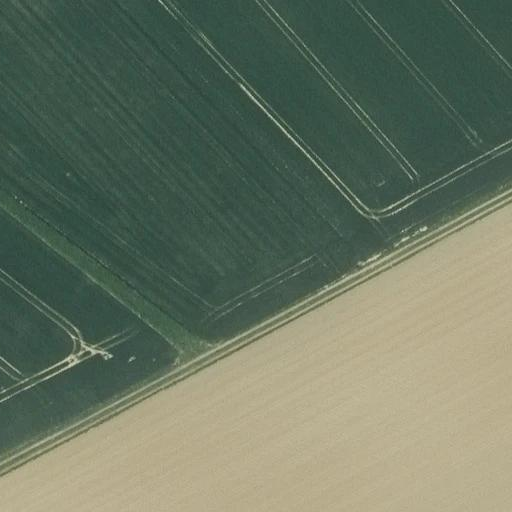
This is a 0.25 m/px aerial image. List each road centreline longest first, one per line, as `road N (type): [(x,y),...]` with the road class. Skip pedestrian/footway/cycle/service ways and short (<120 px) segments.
road 1 (track): [(0,492),(511,216)]
road 2 (track): [(226,369),(0,191)]
